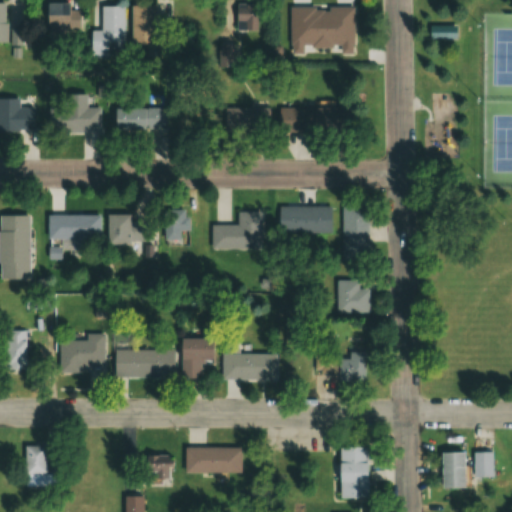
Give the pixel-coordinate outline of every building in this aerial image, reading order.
[(69,2),(46,1),(45,33),(81,34),(81,9),(69,9),(69,2)] [(258,28),(258,2),(236,2),(236,28),(258,28)] [(155,4),(131,4),(131,44),(155,44),(155,4)] [(334,30),(334,4),(314,4),(314,30),(334,30)] [(101,30),(90,30),(90,57),(123,57),(124,5),(101,5),(101,30)] [(429,23),(429,38),(458,39),(458,23),(429,23)] [(87,93),(65,94),(65,130),(100,130),(100,107),(87,107),(87,93)] [(19,98),(0,98),(0,130),(34,131),(34,107),(19,107),(19,98)] [(167,107),(114,107),(114,130),(167,130),(167,107)] [(269,107),(227,107),(227,130),(269,130),(269,107)] [(281,107),(281,130),(339,130),(339,107),(281,107)] [(332,233),(332,205),(281,205),(281,233),(332,233)] [(369,206),(342,206),(342,260),(369,260),(369,206)] [(164,210),(164,240),(180,240),(180,230),(189,230),(189,210),(164,210)] [(211,249),(260,249),(261,211),(237,211),(237,224),(212,224),(211,249)] [(47,214),(48,240),(54,240),(54,248),(101,248),(101,213),(47,214)] [(0,278),(29,278),(29,214),(0,214),(0,278)] [(130,214),(107,214),(107,244),(130,244),(153,244),(153,217),(130,217),(130,214)] [(368,313),(368,286),(359,286),(359,280),(337,280),(337,313),(368,313)] [(26,330),(6,330),(6,370),(26,370),(26,330)] [(103,334),(86,334),(86,339),(59,339),(59,370),(103,370),(103,334)] [(179,378),(200,378),(200,360),(211,360),(211,337),(179,337),(179,378)] [(173,349),(114,349),(114,378),(173,378),(173,349)] [(337,380),(365,380),(365,351),(348,351),(348,353),(317,353),(317,375),(337,375),(337,380)] [(269,357),(269,383),(215,383),(216,356),(269,357)] [(46,445),(24,445),(24,487),(59,487),(59,464),(46,464),(46,445)] [(241,471),(241,446),(184,446),(184,471),(241,471)] [(338,497),(367,497),(366,446),(337,446),(338,497)] [(440,487),(463,487),(463,451),(440,451),(440,487)] [(494,475),(494,451),(474,451),(474,475),(494,475)] [(142,455),(142,477),(172,477),(172,455),(142,455)] [(124,511),(134,511),(142,511),(142,495),(124,495),(124,511)]
